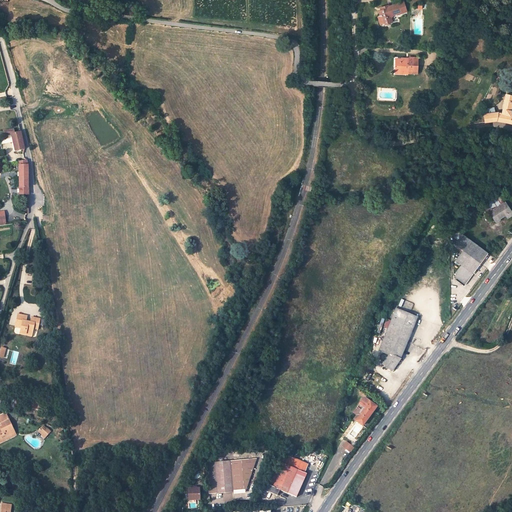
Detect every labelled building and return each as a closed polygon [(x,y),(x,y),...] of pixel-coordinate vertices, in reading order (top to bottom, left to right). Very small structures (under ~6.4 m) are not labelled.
[(384,23),(387,24),(392,22),(391,18),(393,15),(397,13),(398,14),(400,13),(407,12),(403,0),(390,5),(389,3),(382,6),(383,9),(377,11),(379,15),(381,14),(384,23)] [(382,26),(387,24),(384,23),(381,14),(379,15),(375,16),(378,25),(381,24),(382,26)] [(402,68),(401,73),(416,73),(417,56),(410,56),(410,60),(401,60),(401,58),(397,58),(396,68),(402,68)] [(495,111),(486,112),(484,113),(485,122),(497,120),(511,123),(511,113),(509,113),(506,113),(506,109),(510,109),(511,102),(511,95),(506,94),(501,111),(498,111),(495,111)] [(15,151),(24,150),(23,147),(20,133),(16,134),(11,135),(15,151)] [(20,194),(28,194),(28,168),(27,161),(23,163),(23,166),(19,166),(20,194)] [(493,203),(498,202),(495,195),(493,196),(492,192),(489,194),(493,203)] [(479,198),(484,210),(494,206),(493,203),(489,194),(479,198)] [(511,212),(504,202),(489,212),(496,221),(505,214),(507,218),(511,214),(511,212)] [(487,252),(462,234),(455,244),(463,250),(456,260),(461,264),(472,273),(487,252)] [(461,264),(455,272),(456,280),(463,285),(472,273),(461,264)] [(389,354),(382,364),(391,371),(400,358),(416,318),(395,309),(391,321),(394,322),(382,351),(389,354)] [(27,317),(18,315),(16,324),(22,326),(20,333),(19,335),(31,338),(32,335),(34,327),(38,328),(40,320),(32,318),(30,323),(26,322),(27,317)] [(416,345),(419,340),(411,337),(409,342),(416,345)] [(48,403),(30,399),(29,407),(46,411),(48,403)] [(360,414),(355,421),(362,426),(376,406),(369,401),(366,406),(365,404),(358,413),(360,414)] [(5,439),(15,434),(6,415),(0,418),(0,423),(2,429),(0,429),(0,443),(6,441),(5,439)] [(43,425),(38,431),(45,438),(50,431),(43,425)] [(346,441),(342,446),(348,452),(352,447),(346,441)] [(241,459),(231,460),(233,492),(245,491),(258,458),(258,457),(241,457),(241,459)] [(233,492),(231,460),(208,462),(209,465),(209,493),(233,492)] [(305,473),(275,460),(262,489),(270,492),(273,487),(294,496),(305,473)] [(186,500),(198,500),(198,487),(186,487),(186,500)]
